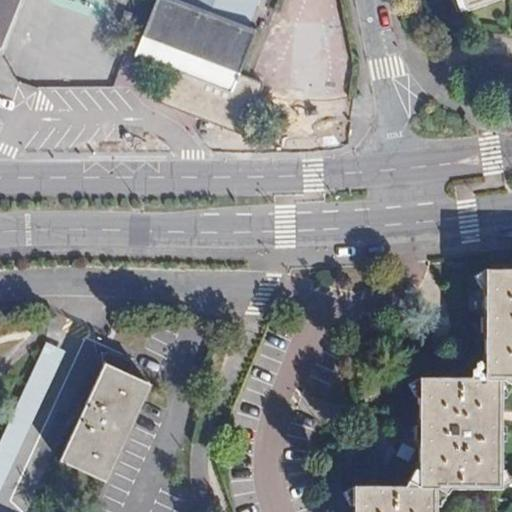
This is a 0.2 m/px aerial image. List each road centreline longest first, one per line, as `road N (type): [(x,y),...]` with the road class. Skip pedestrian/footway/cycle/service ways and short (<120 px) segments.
road 1 (secondary): [(0,231),(408,223)]
road 2 (secondary): [(399,169),(0,176)]
road 3 (residential): [(279,511),(265,470),(267,440),(320,303),(365,309),(399,294),(412,262),(408,223)]
road 4 (residential): [(399,169),(369,0)]
